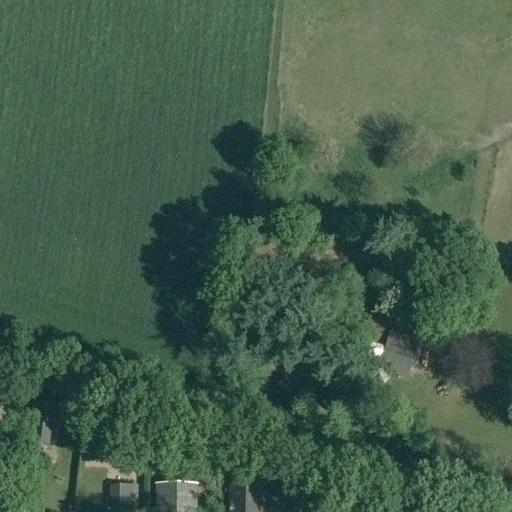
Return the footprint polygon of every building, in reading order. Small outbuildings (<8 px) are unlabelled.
[(392,277),(375,272),(371,286),(388,291),(392,277)] [(388,331),(380,363),(391,366),(389,375),(408,380),(418,339),(388,331)] [(27,448),(47,450),(50,423),(57,424),(59,409),(32,406),(27,448)] [(77,474),(91,482),(103,462),(89,454),(77,474)] [(106,509),(103,484),(81,487),(84,511),(106,509)] [(263,511),(265,487),(229,486),(228,511),(263,511)] [(137,511),(137,489),(111,489),(111,511),(137,511)] [(158,489),(158,511),(193,511),(194,489),(158,489)]
